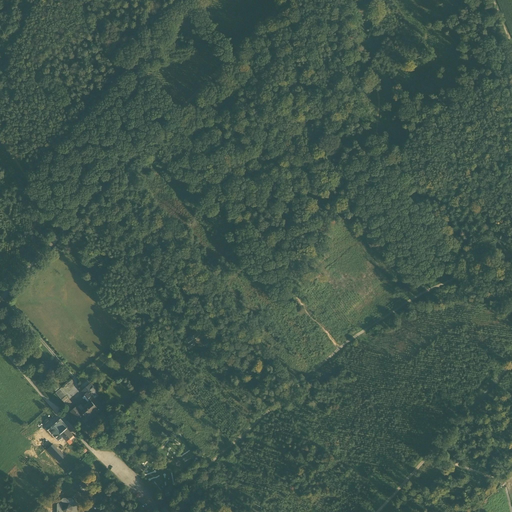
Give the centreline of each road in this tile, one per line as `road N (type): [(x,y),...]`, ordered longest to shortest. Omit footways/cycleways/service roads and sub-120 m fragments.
road 1 (track): [(156,511),(339,348)]
road 2 (residential): [(169,122),(0,299)]
road 3 (residential): [(0,344),(145,511)]
road 4 (track): [(378,511),(511,364)]
road 5 (residential): [(169,122),(287,0)]
road 6 (track): [(130,67),(26,178)]
road 7 (track): [(339,348),(424,291),(468,273)]
